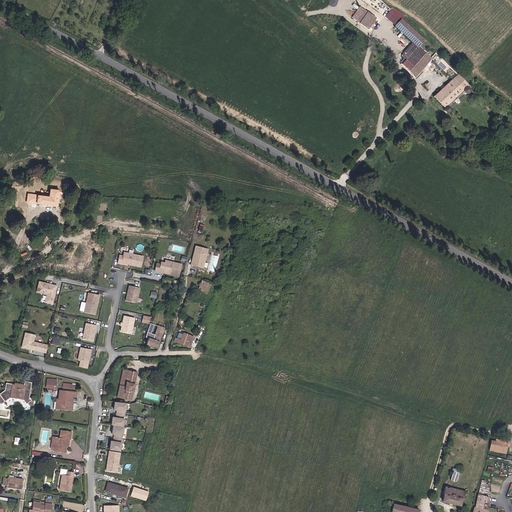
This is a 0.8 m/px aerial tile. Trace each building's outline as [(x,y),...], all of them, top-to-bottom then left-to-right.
[(368,30),(376,18),(358,5),(350,17),(368,30)] [(395,26),(401,19),(394,13),(388,19),(395,26)] [(415,77),(432,59),(419,46),(424,40),(401,19),(395,26),(394,27),(412,43),(401,55),(406,59),(401,64),(415,77)] [(469,85),(458,74),(433,96),(443,107),(445,109),(447,110),(449,110),(450,110),(451,109),(451,108),(451,106),(450,105),(465,92),(467,93),(468,93),(470,92),(471,90),(471,87),(469,85)] [(58,206),(60,191),(51,189),(50,196),(32,194),(28,193),(26,202),(31,202),(32,202),(37,203),(58,206)] [(78,244),(75,256),(83,258),(89,238),(79,234),(76,243),(78,244)] [(203,268),(207,250),(196,247),(191,265),(195,266),(196,266),(198,266),(199,267),(203,268)] [(119,255),(117,263),(126,265),(126,264),(128,263),(130,264),(130,265),(140,267),(142,257),(123,252),(122,256),(119,255)] [(156,265),(155,270),(178,276),(181,264),(165,260),(164,264),(160,263),(160,265),(156,265)] [(210,289),(212,284),(201,280),(199,286),(210,289)] [(56,286),(39,282),(37,292),(47,294),(45,302),(52,303),(56,286)] [(136,303),(139,288),(129,286),(126,301),(136,303)] [(208,295),(210,290),(199,286),(197,291),(208,295)] [(84,312),(95,314),(96,308),(95,307),(95,305),(97,306),(99,296),(88,293),(88,294),(84,312)] [(134,318),(124,316),(121,331),(131,333),(134,318)] [(82,339),(93,341),(96,325),(86,323),(82,339)] [(157,348),(164,328),(158,326),(153,340),(152,339),(153,336),(149,335),(146,344),(157,348)] [(190,347),(193,337),(183,333),(181,339),(180,340),(178,339),(175,338),(174,341),(190,347)] [(21,347),(42,352),(44,345),(33,342),(34,335),(25,334),(21,347)] [(91,350),(80,347),(78,360),(83,361),(81,367),(87,369),(91,350)] [(132,392),(137,372),(123,369),(117,397),(131,400),(132,392)] [(29,397),(31,382),(24,381),(23,389),(13,388),(13,384),(6,383),(4,390),(0,393),(0,406),(1,406),(1,404),(9,397),(23,400),(26,404),(31,400),(29,397)] [(74,397),(75,392),(59,391),(58,399),(59,399),(58,409),(68,410),(69,401),(71,401),(72,397),(74,397)] [(125,409),(126,402),(113,401),(112,408),(117,409),(116,416),(111,415),(110,424),(111,424),(110,433),(114,433),(113,440),(109,439),(108,448),(119,450),(121,441),(122,434),(123,426),(122,425),(123,417),(125,417),(126,409),(125,409)] [(66,447),(67,439),(69,439),(70,440),(71,431),(61,430),(59,438),(53,437),(51,449),(54,450),(54,451),(65,453),(66,447)] [(495,441),(493,440),(491,450),(506,453),(507,447),(509,448),(510,441),(496,439),(495,441)] [(117,472),(121,453),(109,451),(106,470),(117,472)] [(453,470),(450,480),(458,481),(460,472),(453,470)] [(70,487),(71,481),(72,481),(73,473),(66,472),(66,475),(61,475),(61,479),(62,480),(61,485),(60,485),(59,489),(70,492),(71,487),(70,487)] [(21,490),(22,480),(12,478),(13,476),(8,476),(8,477),(7,477),(7,479),(6,485),(6,488),(21,490)] [(124,497),(127,489),(108,483),(106,491),(124,497)] [(146,497),(147,490),(145,490),(145,489),(135,486),(133,493),(143,496),(146,497)] [(460,505),(461,498),(462,499),(463,494),(466,495),(466,492),(463,492),(464,491),(444,486),(442,494),(443,494),(442,501),(460,505)] [(477,493),(474,508),(485,510),(488,496),(477,493)] [(45,498),(44,502),(39,502),(39,501),(33,500),(32,510),(29,510),(28,511),(35,511),(36,511),(49,511),(52,499),(45,498)] [(417,511),(418,509),(392,503),(389,511),(417,511)]
